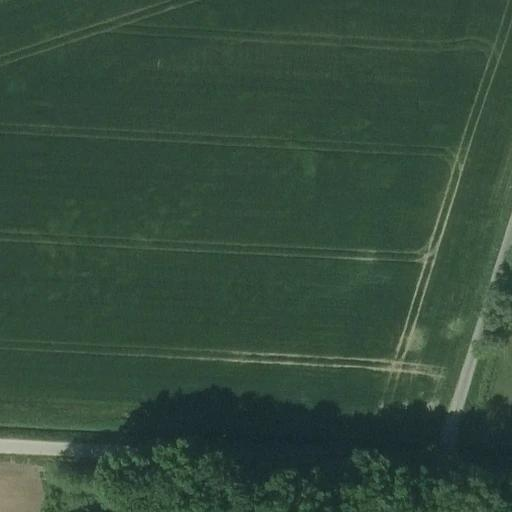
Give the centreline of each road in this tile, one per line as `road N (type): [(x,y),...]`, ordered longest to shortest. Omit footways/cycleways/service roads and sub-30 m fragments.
road 1 (unclassified): [(0,446),(411,471)]
road 2 (unclassified): [(411,471),(511,193)]
